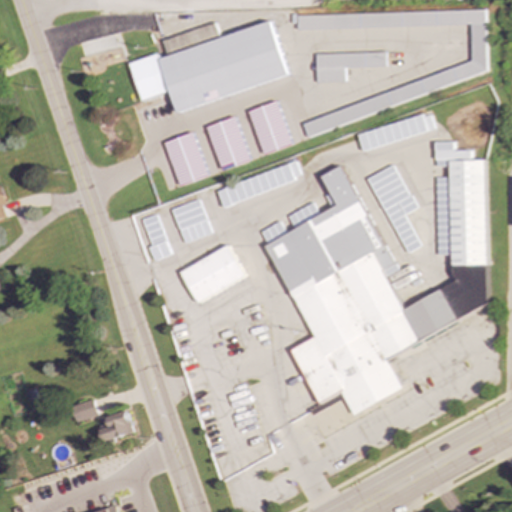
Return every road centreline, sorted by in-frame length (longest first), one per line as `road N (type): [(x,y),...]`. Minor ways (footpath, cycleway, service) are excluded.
road 1 (tertiary): [(19,0),(194,511)]
road 2 (secondary): [(511,406),(343,511)]
road 3 (secondary): [(375,511),(511,434)]
